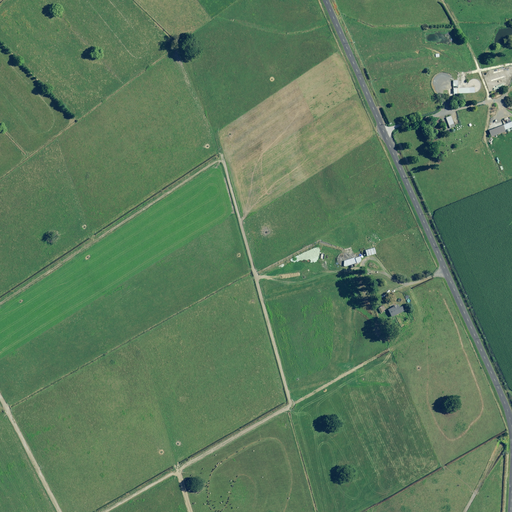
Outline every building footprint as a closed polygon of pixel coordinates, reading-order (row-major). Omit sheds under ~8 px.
[(454,126),(450,116),(445,118),(449,128),(454,126)] [(511,126),(511,122),(488,131),(491,137),(505,131),(505,130),(511,126)] [(375,254),(374,248),(365,250),(366,256),(375,254)] [(361,262),(360,256),(343,261),(344,267),(361,262)] [(399,306),(397,304),(394,306),(388,309),(391,317),(404,311),(401,305),(399,306)]
